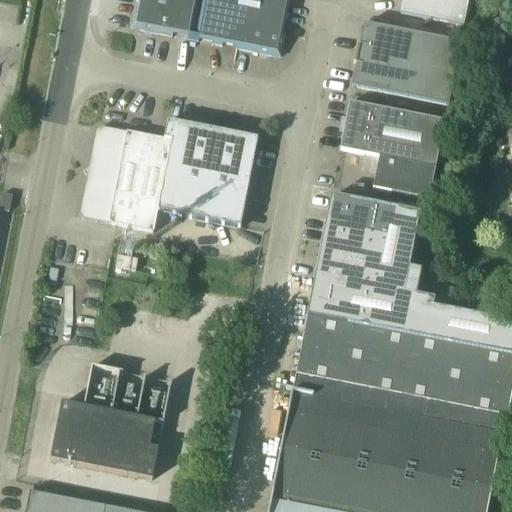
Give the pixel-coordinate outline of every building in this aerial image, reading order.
[(136,0),(131,31),(174,40),(175,35),(190,38),(190,43),(200,45),(208,0),(136,0)] [(280,60),(291,0),(208,0),(200,45),(280,60)] [(468,0),(403,0),(400,17),(463,28),(468,0)] [(459,51),(367,33),(363,54),(359,53),(356,69),(360,69),(356,90),(448,108),(459,51)] [(444,124),(349,106),(340,153),(379,161),(373,192),(429,204),(435,172),(444,124)] [(95,133),(79,217),(83,222),(154,236),(158,215),(195,222),(213,133),(174,126),(174,127),(167,125),(164,142),(100,130),(95,133)] [(213,133),(195,222),(240,231),(258,142),(213,133)] [(409,272),(419,217),(330,200),(315,280),(416,299),(420,274),(409,272)] [(137,263),(117,259),(115,271),(135,275),(137,263)] [(511,325),(433,310),(434,303),(416,299),(315,280),(294,388),(505,430),(511,395),(511,325)] [(273,495),(358,511),(488,511),(505,430),(294,388),(273,495)] [(61,407),(50,463),(51,464),(151,483),(152,483),(158,453),(157,452),(150,451),(155,426),(154,425),(62,407),(61,407)] [(116,511),(29,495),(25,511),(116,511)] [(269,511),(358,511),(273,495),(271,504),(269,511)]
